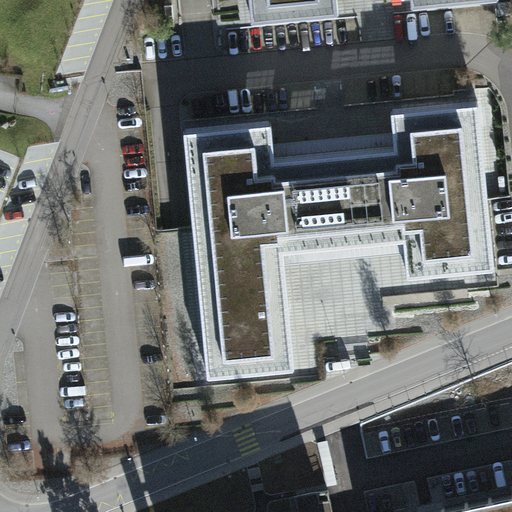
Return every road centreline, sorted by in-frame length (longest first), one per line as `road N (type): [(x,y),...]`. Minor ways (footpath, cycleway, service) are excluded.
road 1 (residential): [(511,335),(63,511)]
road 2 (residential): [(131,0),(0,347)]
